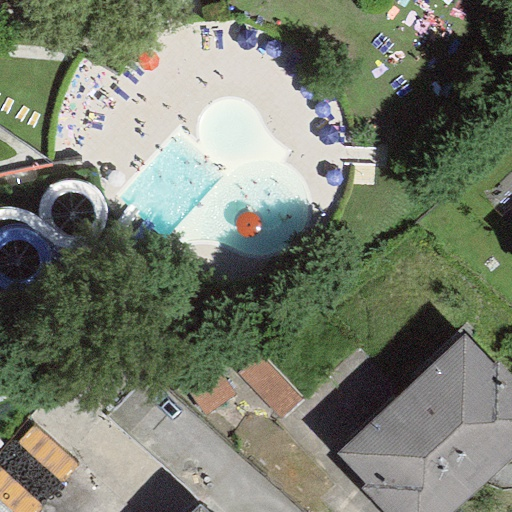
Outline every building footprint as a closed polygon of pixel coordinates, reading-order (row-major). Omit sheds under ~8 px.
[(511,222),(511,170),(486,194),(511,222)] [(489,367),(462,338),(348,444),(375,473),(370,477),(402,511),(428,511),(511,434),(511,379),(495,361),(489,367)] [(140,511),(176,511),(195,493),(103,413),(135,377),(91,339),(28,412),(140,511)] [(281,414),(301,395),(256,349),(237,368),(281,414)] [(203,410),(234,390),(216,363),(186,383),(203,410)] [(255,460),(283,431),(269,418),(241,446),(255,460)] [(18,463),(44,432),(28,419),(2,449),(18,463)]
